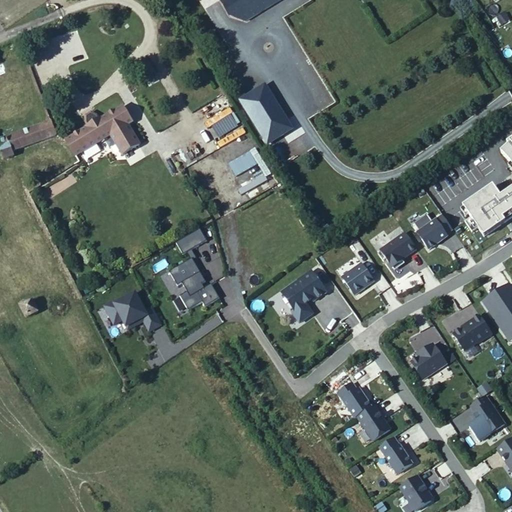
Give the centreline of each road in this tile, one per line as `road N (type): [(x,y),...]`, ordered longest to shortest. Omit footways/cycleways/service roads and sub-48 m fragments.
road 1 (residential): [(238,264),(242,227),(151,55),(147,22),(124,0)]
road 2 (residential): [(472,511),(470,495),(362,342)]
road 3 (residential): [(244,311),(300,392),(362,342)]
road 4 (residential): [(362,342),(511,252)]
